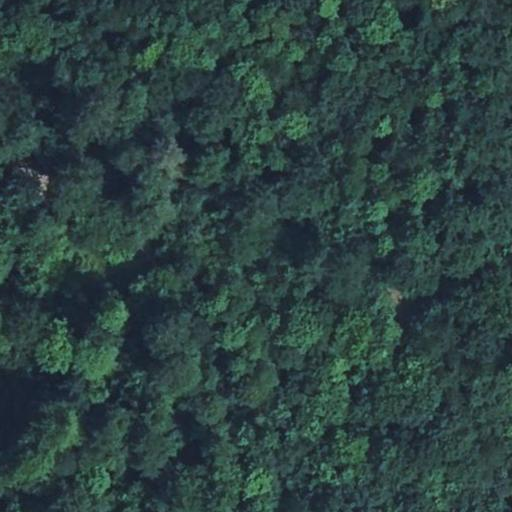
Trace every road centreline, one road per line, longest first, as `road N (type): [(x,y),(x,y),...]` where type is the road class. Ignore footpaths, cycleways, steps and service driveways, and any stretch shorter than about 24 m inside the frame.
road 1 (track): [(420,313),(34,0)]
road 2 (track): [(420,313),(259,511)]
